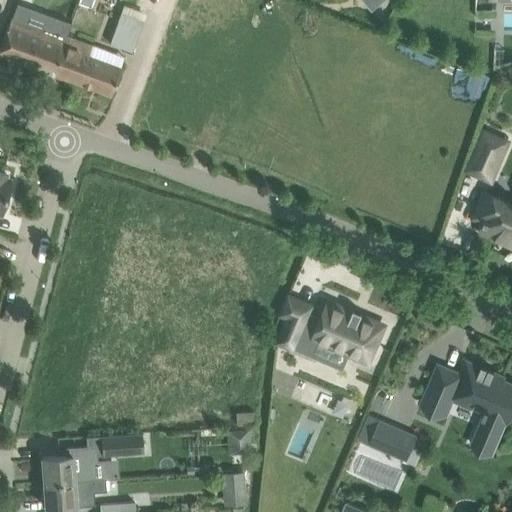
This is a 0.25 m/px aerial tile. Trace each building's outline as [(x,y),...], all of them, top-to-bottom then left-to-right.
[(4,34),(0,46),(0,53),(54,74),(110,94),(117,76),(120,68),(121,66),(89,54),(92,45),(68,36),(11,15),(4,34)] [(236,21),(232,31),(240,34),(244,24),(236,21)] [(303,46),(299,56),(308,59),(312,49),(303,46)] [(160,50),(156,60),(164,63),(168,53),(160,50)] [(193,66),(177,110),(205,120),(216,91),(211,89),(216,75),(193,66)] [(216,91),(205,120),(230,129),(230,128),(238,130),(247,104),(240,102),(246,86),(216,75),(211,89),(216,91)] [(247,104),(238,130),(246,134),(246,135),(271,144),(281,115),(287,117),(292,103),(262,92),(256,108),(247,104)] [(281,115),(271,144),(298,154),(315,111),(292,103),(287,117),(281,115)] [(342,117),(338,128),(347,131),(351,120),(342,117)] [(467,170),(491,181),(508,141),(484,131),(467,170)] [(0,212),(1,213),(4,202),(7,203),(10,190),(7,189),(9,178),(5,177),(6,173),(0,171),(0,212)] [(511,202),(485,191),(474,217),(484,222),(479,232),(498,240),(510,245),(511,245),(511,202)] [(290,316),(279,341),(311,354),(317,339),(369,362),(384,326),(329,302),(323,317),(313,312),(308,310),(303,321),(290,316)] [(482,413),(485,415),(477,432),(496,440),(504,421),(506,421),(511,406),(511,383),(502,379),(503,377),(466,361),(461,374),(438,364),(421,403),(446,413),(451,400),(472,409),(475,401),(485,406),(482,413)] [(252,411),(236,412),(236,426),(253,425),(252,411)] [(380,419),(369,444),(407,460),(412,448),(418,436),(380,419)] [(141,432),(101,434),(102,454),(142,451),(141,432)] [(62,455),(42,456),(44,482),(73,480),(104,478),(104,477),(103,477),(102,459),(95,460),(95,454),(96,454),(95,447),(68,448),(68,455),(62,455)] [(223,503),(247,503),(246,469),(223,470),(223,503)] [(73,480),(44,482),(45,508),(65,506),(75,506),(73,480)] [(131,511),(131,502),(120,503),(120,501),(91,503),(91,511),(131,511)]
